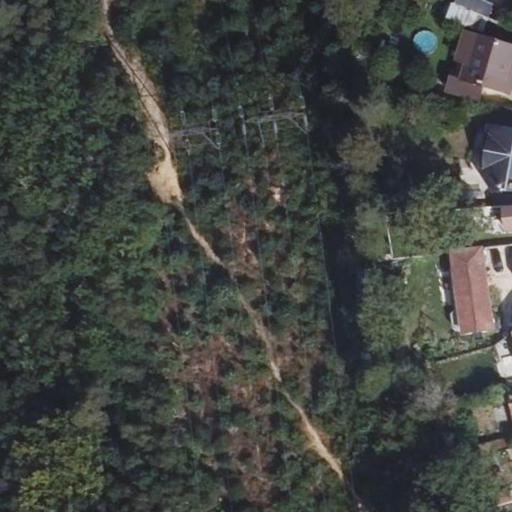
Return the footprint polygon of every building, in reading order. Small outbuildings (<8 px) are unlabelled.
[(497,0),(461,0),(458,7),(489,19),(497,0)] [(458,7),(452,20),(470,27),(467,41),(490,50),(485,64),(461,55),(450,93),(480,102),(485,86),(511,94),(511,93),(511,27),(489,19),(458,7)] [(461,55),(485,64),(490,50),(467,41),(461,55)] [(511,131),(493,129),(487,166),(499,183),(511,184),(511,131)] [(510,209),(473,210),(475,241),(511,239),(510,209)] [(485,250),(456,255),(464,309),(458,310),(455,315),(456,327),(461,331),(467,330),(468,335),(497,331),(485,250)] [(482,450),(485,460),(507,454),(504,443),(482,450)]
